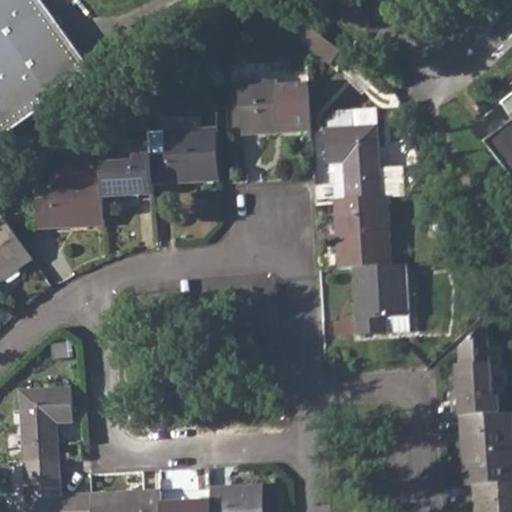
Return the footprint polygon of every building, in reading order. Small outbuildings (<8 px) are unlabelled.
[(0,0),(0,139),(95,71),(44,0),(0,0)] [(343,53),(306,24),(307,50),(331,68),(343,53)] [(311,130),(308,79),(240,82),(240,85),(233,85),(234,127),(242,127),(242,135),(311,130)] [(511,119),(511,123),(486,144),(511,178),(511,90),(499,101),(511,119)] [(344,162),(347,198),(387,195),(402,195),(400,167),(378,168),(374,110),(353,111),(354,127),(326,129),(328,164),(344,162)] [(155,155),(151,155),(153,185),(220,181),(218,130),(166,133),(167,155),(155,155)] [(135,162),(102,164),(102,173),(104,198),(153,195),(153,185),(151,155),(135,156),(135,162)] [(104,198),(102,173),(51,176),(52,200),(37,201),(39,228),(106,224),(104,198)] [(347,198),(335,199),(339,267),(353,266),(390,265),(388,219),(387,195),(347,198)] [(0,281),(3,280),(0,275),(0,272),(14,263),(19,269),(33,259),(5,220),(0,223),(0,281)] [(390,265),(353,266),(357,333),(387,332),(386,316),(409,315),(406,263),(401,264),(390,265)] [(457,366),(460,414),(501,413),(500,398),(494,398),(491,364),(489,364),(486,325),(460,347),(462,366),(457,366)] [(21,390),(25,461),(58,459),(56,423),(73,422),(72,388),(21,390)] [(511,411),(501,413),(460,414),(465,484),(475,484),(511,481),(511,411)] [(58,459),(25,461),(27,511),(90,511),(90,493),(60,494),(58,459)] [(511,511),(511,481),(475,484),(476,511),(511,511)] [(264,511),(263,484),(209,487),(209,500),(209,511),(264,511)] [(159,490),(90,493),(90,511),(160,511),(160,502),(159,490)] [(209,511),(209,500),(160,502),(160,511),(209,511)]
